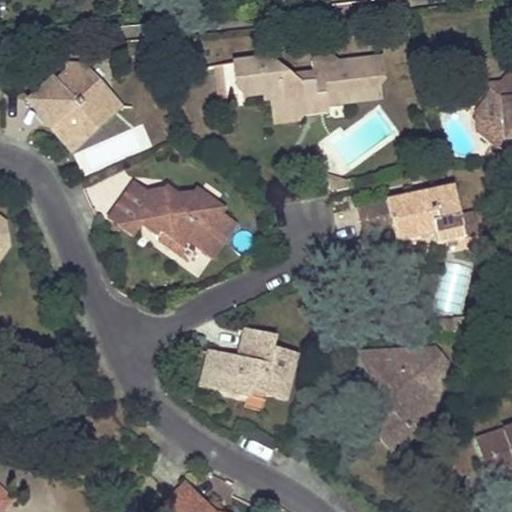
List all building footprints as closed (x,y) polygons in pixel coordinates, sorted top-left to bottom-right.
[(154,49),(154,44),(153,40),(141,41),(141,50),(154,49)] [(304,112),(316,96),(323,95),(324,105),(326,105),(381,99),(379,81),(384,80),(382,60),(341,64),(331,59),(310,61),(312,75),(297,80),(270,60),(232,64),(235,87),(242,91),(243,96),(265,93),(270,98),(272,116),(287,115),(294,120),(297,120),(304,112)] [(235,87),(232,64),(215,67),(219,99),(243,96),(242,91),(235,87)] [(85,78),(85,73),(85,67),(65,66),(64,74),(54,83),(51,80),(27,103),(52,129),(60,138),(71,150),(110,115),(101,105),(111,96),(97,82),(93,87),(85,78)] [(484,127),(474,138),(493,152),(497,152),(498,167),(511,165),(511,80),(505,75),(495,87),(483,86),(481,106),(484,127)] [(323,95),(316,96),(304,112),(327,110),(326,105),(324,105),(323,95)] [(101,105),(110,115),(120,106),(111,96),(101,105)] [(472,117),(474,138),(484,127),(481,106),(472,117)] [(330,192),(347,189),(346,181),(326,174),(320,175),(322,186),(328,184),(330,192)] [(236,226),(228,220),(220,215),(224,210),(198,191),(187,205),(167,190),(157,204),(133,187),(109,220),(133,238),(142,227),(157,238),(160,235),(162,233),(180,247),(182,248),(188,241),(212,259),(236,226)] [(434,236),(435,241),(436,245),(465,239),(454,187),(358,207),(364,236),(392,230),(395,244),(434,236)] [(0,221),(0,259),(8,248),(4,224),(0,221)] [(156,240),(182,259),(180,247),(162,233),(160,235),(157,238),(156,240)] [(438,334),(455,333),(454,321),(437,322),(438,334)] [(296,357),(276,352),(274,360),(268,358),(271,350),(273,340),(244,333),(239,352),(245,354),(251,355),(249,363),(236,361),(218,356),(209,388),(247,398),(249,390),(285,400),(296,357)] [(368,374),(374,386),(386,388),(392,396),(390,406),(388,413),(384,417),(381,439),(393,454),(403,446),(413,437),(410,433),(418,427),(421,416),(431,418),(446,364),(434,361),(433,350),(370,353),(371,371),(368,370),(368,374)] [(239,352),(236,361),(249,363),(251,355),(245,354),(239,352)] [(371,371),(370,353),(359,354),(368,374),(368,370),(371,371)] [(209,388),(218,356),(208,354),(200,386),(209,388)] [(386,388),(374,386),(390,406),(392,396),(386,388)] [(511,428),(485,438),(498,477),(511,472),(511,428)] [(498,477),(485,438),(477,440),(490,479),(498,477)] [(209,511),(208,511),(181,483),(170,494),(153,511),(209,511)] [(0,511),(5,511),(14,501),(0,488),(0,511)]
